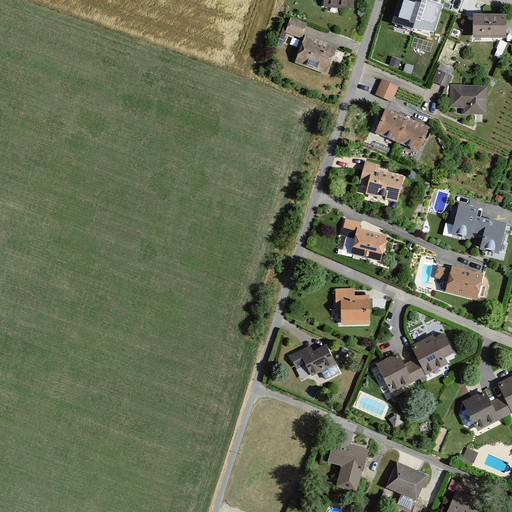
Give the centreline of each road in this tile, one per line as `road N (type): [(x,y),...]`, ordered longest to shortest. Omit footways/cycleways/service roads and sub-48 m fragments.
road 1 (residential): [(496,511),(507,488),(255,388)]
road 2 (residential): [(379,0),(296,251)]
road 3 (residential): [(296,251),(511,343)]
road 4 (residential): [(296,251),(255,388)]
road 5 (residential): [(255,388),(218,511)]
